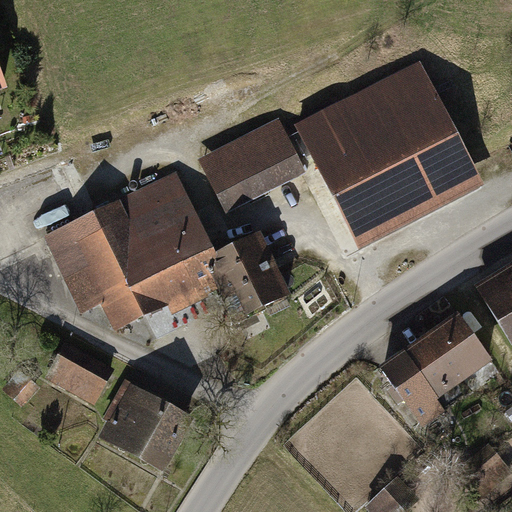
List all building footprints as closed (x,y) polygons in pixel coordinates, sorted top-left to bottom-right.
[(0,53),(0,96),(14,92),(0,53)] [(426,66),(304,127),(367,251),(490,190),(426,66)] [(282,120),(202,158),(228,213),(308,176),(282,120)] [(185,169),(45,235),(84,316),(105,306),(117,332),(222,283),(241,324),(295,299),(265,235),(225,254),(185,169)] [(511,272),(483,290),(511,337),(511,272)] [(507,373),(462,315),(388,371),(432,429),(507,373)] [(120,370),(71,342),(50,378),(99,406),(120,370)] [(35,389),(21,375),(6,391),(20,404),(35,389)] [(206,424),(130,382),(100,437),(176,479),(206,424)] [(511,475),(493,445),(465,463),(485,493),(511,475)] [(411,511),(423,500),(401,478),(371,508),(375,511),(411,511)]
